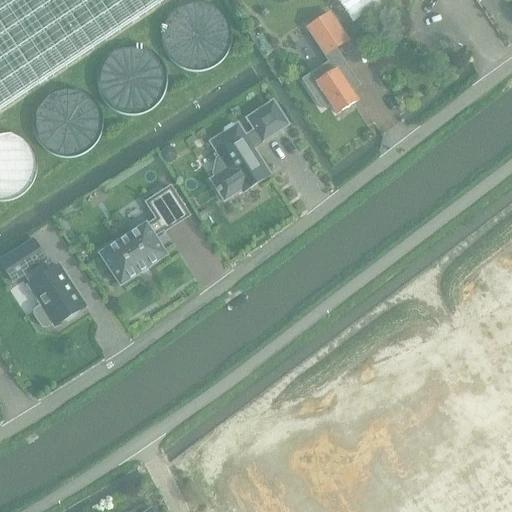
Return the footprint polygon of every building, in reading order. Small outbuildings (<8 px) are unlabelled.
[(0,0),(0,112),(164,0),(0,0)] [(336,0),(353,24),(389,0),(336,0)] [(319,69),(302,81),(321,108),(321,110),(329,104),(330,104),(337,115),(357,102),(349,89),(357,84),(335,49),(347,41),(329,15),(308,29),(329,62),(330,63),(319,69)] [(361,22),(351,28),(356,35),(365,29),(361,22)] [(262,35),(251,42),(263,59),(273,52),(262,35)] [(214,177),(210,179),(224,202),(241,191),(242,192),(269,175),(251,147),(261,140),(262,142),(288,126),(273,104),(249,119),(257,131),(246,139),(238,127),(232,127),(226,131),(225,135),(212,143),(214,146),(220,156),(215,159),(212,175),(214,177)] [(146,225),(99,255),(120,287),(167,256),(154,237),(164,230),(165,232),(188,217),(170,188),(146,204),(156,220),(147,226),(146,225)] [(33,241),(0,261),(0,263),(12,283),(23,276),(30,286),(28,287),(41,307),(34,311),(33,315),(42,328),(45,329),(52,324),(54,327),(62,322),(67,323),(75,318),(76,313),(85,307),(59,267),(51,272),(44,262),(46,261),(33,241)]
